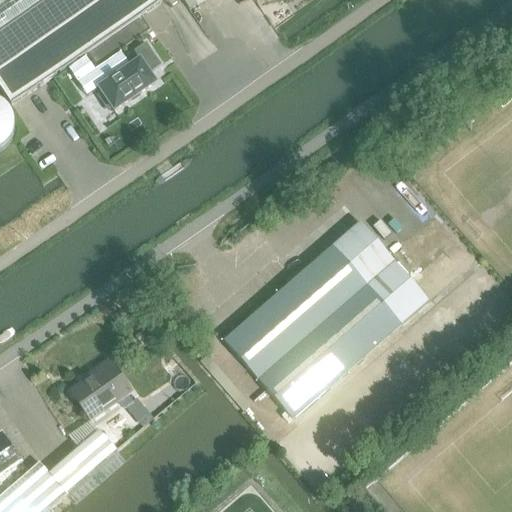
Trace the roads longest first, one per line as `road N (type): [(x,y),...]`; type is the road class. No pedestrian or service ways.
road 1 (unclassified): [(511,8),(0,363)]
road 2 (unclassified): [(0,262),(380,0)]
